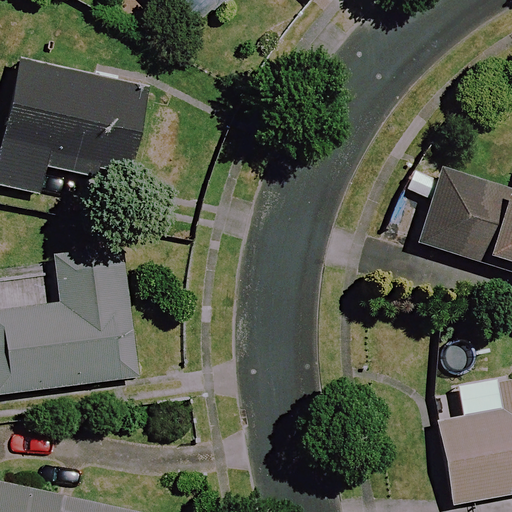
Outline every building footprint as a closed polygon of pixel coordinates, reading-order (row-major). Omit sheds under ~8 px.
[(166,0),(194,29),(223,0),(166,0)] [(154,87),(20,60),(0,157),(0,185),(46,194),(51,169),(103,180),(106,169),(136,175),(154,87)] [(511,278),(511,157),(507,156),(499,180),(426,158),(420,177),(403,172),(386,230),(403,235),(400,246),(511,278)] [(0,395),(0,397),(143,378),(125,248),(58,257),(65,303),(0,311),(0,395)] [(436,508),(511,492),(511,380),(485,386),(489,408),(418,423),(436,508)] [(0,511),(144,511),(0,479),(0,511)]
